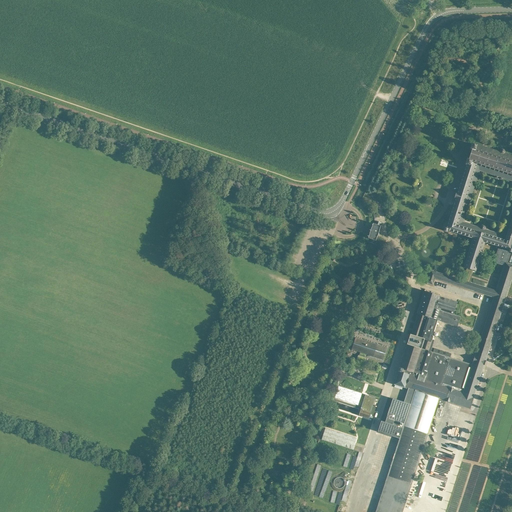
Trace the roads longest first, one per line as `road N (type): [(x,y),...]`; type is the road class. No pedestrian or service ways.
road 1 (tertiary): [(511,9),(434,17),(341,203),(325,214),(0,102)]
road 2 (unclassified): [(392,238),(416,286),(355,511)]
